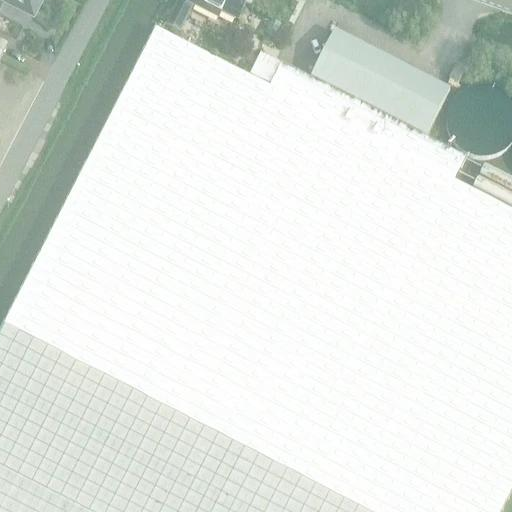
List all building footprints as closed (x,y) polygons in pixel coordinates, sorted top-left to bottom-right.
[(32,20),(42,0),(5,0),(0,11),(0,18),(22,30),(28,17),(32,20)] [(237,22),(248,0),(189,0),(188,3),(218,19),(221,14),(237,22)] [(177,2),(170,15),(185,23),(192,10),(177,2)] [(97,145),(0,333),(0,511),(500,511),(511,489),(511,213),(453,183),(465,161),(447,152),(434,145),(425,140),(309,81),(273,63),(259,56),(248,78),(155,31),(97,145)] [(333,35),(309,81),(425,140),(448,94),(333,35)] [(455,66),(448,81),(457,86),(464,70),(455,66)] [(509,121),(509,115),(507,109),(504,104),(500,99),(495,96),(490,93),(485,92),(479,92),(474,92),(469,94),(463,97),(460,101),(456,104),(454,109),(452,116),(452,121),(452,127),(454,132),(457,138),(461,142),(465,145),(470,148),(475,149),(481,150),(486,149),(491,148),(496,145),(500,142),(504,138),(506,134),(509,127),(509,121)]
